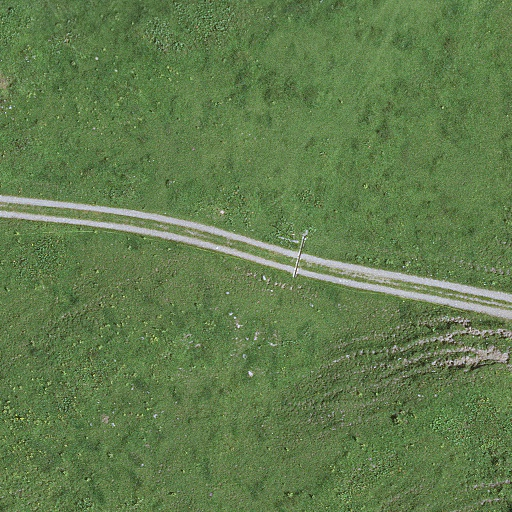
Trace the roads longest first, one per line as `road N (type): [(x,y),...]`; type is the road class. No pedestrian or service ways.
road 1 (track): [(511,302),(242,239)]
road 2 (track): [(242,239),(152,219),(0,206)]
